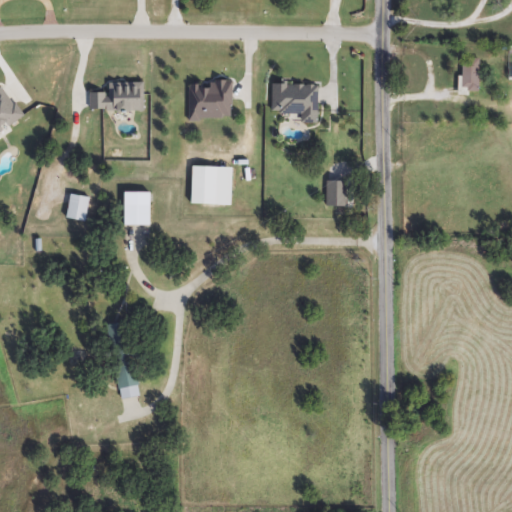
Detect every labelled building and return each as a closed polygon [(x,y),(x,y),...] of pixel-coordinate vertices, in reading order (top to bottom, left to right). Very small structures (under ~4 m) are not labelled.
[(479,92),(461,92),(461,59),(479,59),(479,92)] [(231,121),(190,120),(190,82),(231,82),(231,121)] [(107,92),(107,83),(143,83),(143,112),(96,112),(96,92),(107,92)] [(317,122),(301,122),(302,114),(271,114),(272,84),(318,85),(317,122)] [(231,168),(231,205),(191,205),(191,167),(231,168)] [(326,182),(346,182),(346,206),(326,206),(326,182)] [(149,226),(124,226),(124,192),(149,192),(149,226)] [(86,222),(66,219),(69,195),(89,198),(86,222)] [(121,401),(111,350),(130,346),(140,397),(121,401)]
